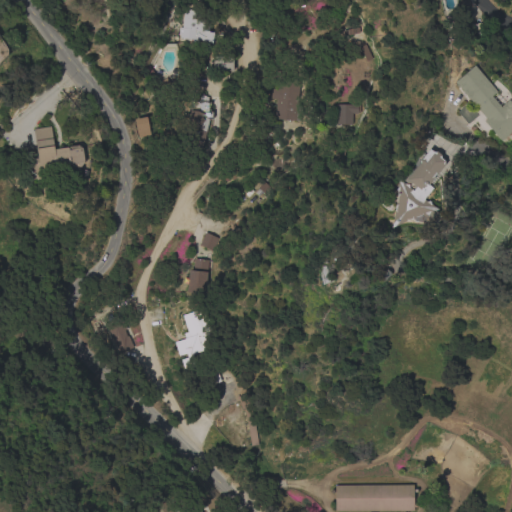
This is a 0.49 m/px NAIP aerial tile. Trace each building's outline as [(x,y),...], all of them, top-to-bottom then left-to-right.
[(199,40),(199,43),(191,42),(192,39),(180,37),(180,35),(178,35),(179,27),(182,27),(185,9),(202,12),(200,20),(209,22),(208,31),(214,32),(212,43),(199,40)] [(232,72),(219,71),(219,70),(213,69),(213,66),(210,66),(210,61),(214,61),(214,56),(233,57),(232,72)] [(474,65),(496,91),(491,96),(500,106),(509,99),(511,102),(511,130),(501,140),(484,120),(486,119),(455,82),(474,65)] [(271,98),(271,96),(271,95),(271,91),(272,91),(272,89),(277,89),(278,81),(299,83),(296,120),(275,118),(276,99),(271,98)] [(202,149),(190,147),(191,139),(193,140),(195,131),(194,131),(194,129),(186,127),(190,110),(197,112),(201,94),(206,96),(205,96),(208,97),(207,101),(211,102),(210,107),(213,107),(212,119),(209,119),(202,149)] [(457,112),(467,103),(478,115),(468,124),(457,112)] [(360,104),(360,112),(358,112),(358,117),(352,117),(352,124),(336,124),(336,104),(360,104)] [(150,135),(138,137),(134,119),(147,116),(150,135)] [(54,149),(78,145),(82,148),(84,161),(81,166),(50,170),(50,168),(48,168),(39,169),(35,167),(33,163),(34,157),(37,154),(33,129),(51,126),(54,149)] [(421,214),(390,227),(397,191),(395,190),(397,186),(398,178),(404,184),(408,184),(408,187),(412,190),(415,186),(406,179),(419,162),(419,159),(421,159),(429,149),(433,152),(436,151),(440,155),(440,158),(443,160),(444,163),(445,164),(436,175),(434,174),(433,175),(434,176),(427,184),(432,188),(423,198),(423,201),(424,200),(426,201),(429,201),(430,204),(437,209),(435,210),(441,215),(435,221),(427,214),(425,217),(421,214)] [(217,237),(212,250),(200,245),(205,232),(217,237)] [(189,270),(193,271),(194,258),(208,259),(207,272),(205,294),(187,292),(189,270)] [(319,272),(320,272),(321,266),(325,265),(331,280),(328,282),(329,287),(323,288),(319,272)] [(181,359),(188,357),(186,353),(178,355),(174,342),(185,338),(184,333),(188,332),(182,315),(200,309),(208,333),(203,334),(207,349),(192,354),(196,367),(184,370),(181,359)] [(133,347),(119,354),(113,341),(114,341),(109,331),(121,325),(127,336),(128,336),(133,347)] [(208,385),(207,383),(203,385),(202,380),(206,379),(204,371),(216,367),(221,381),(208,385)] [(413,485),(413,511),(335,511),(335,485),(413,485)]
